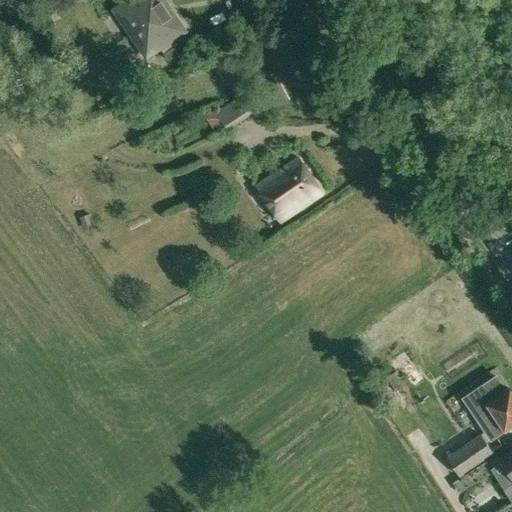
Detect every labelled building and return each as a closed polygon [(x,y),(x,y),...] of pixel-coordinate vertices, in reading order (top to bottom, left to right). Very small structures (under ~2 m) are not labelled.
[(129,0),(115,9),(131,33),(168,7),(163,0),(129,0)] [(168,7),(131,33),(147,56),(184,30),(168,7)] [(168,61),(177,54),(173,49),(164,55),(168,61)] [(215,111),(228,130),(255,112),(243,92),(215,111)] [(256,185),(280,221),(322,192),(298,157),(256,185)] [(94,225),(90,215),(81,218),(84,229),(94,225)] [(387,377),(395,391),(403,386),(395,372),(387,377)] [(496,436),(511,425),(511,391),(510,388),(478,410),(496,436)] [(446,457),(458,474),(491,450),(479,434),(446,457)] [(511,449),(498,458),(511,479),(511,449)] [(452,483),(459,492),(492,473),(485,464),(452,483)]
